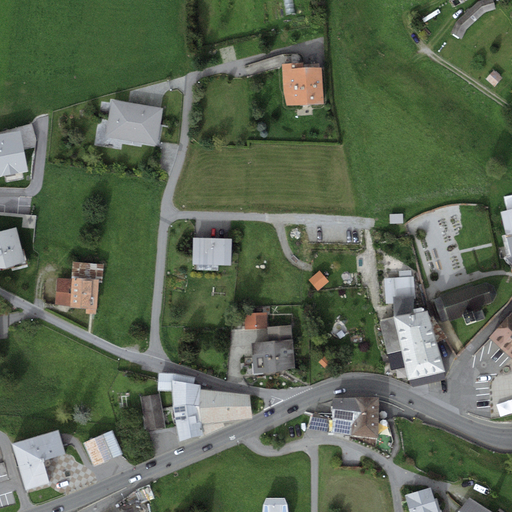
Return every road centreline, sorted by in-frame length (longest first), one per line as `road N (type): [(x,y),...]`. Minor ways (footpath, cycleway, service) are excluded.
road 1 (residential): [(158,367),(164,223),(182,159),(190,81)]
road 2 (residential): [(241,429),(265,450),(336,440),(378,458),(405,511)]
road 3 (residential): [(158,367),(0,295)]
road 4 (primary): [(450,417),(370,387),(294,406)]
road 5 (residential): [(294,406),(158,367)]
road 6 (residential): [(450,417),(461,363),(511,306)]
